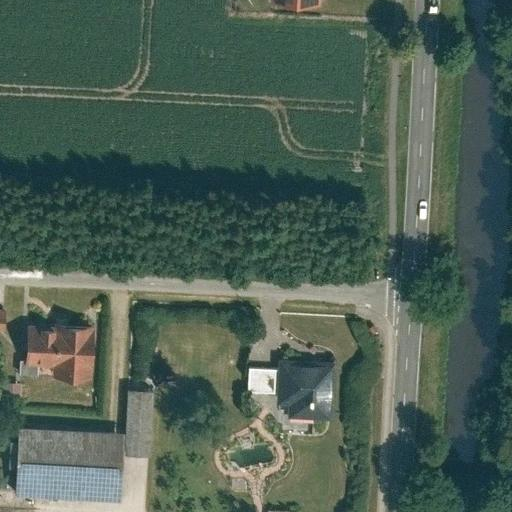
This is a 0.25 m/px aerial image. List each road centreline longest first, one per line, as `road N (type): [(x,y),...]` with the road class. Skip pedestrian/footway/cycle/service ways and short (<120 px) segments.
road 1 (unclassified): [(405,294),(0,272)]
road 2 (tertiary): [(405,294),(426,0)]
road 3 (tertiary): [(397,511),(405,294)]
